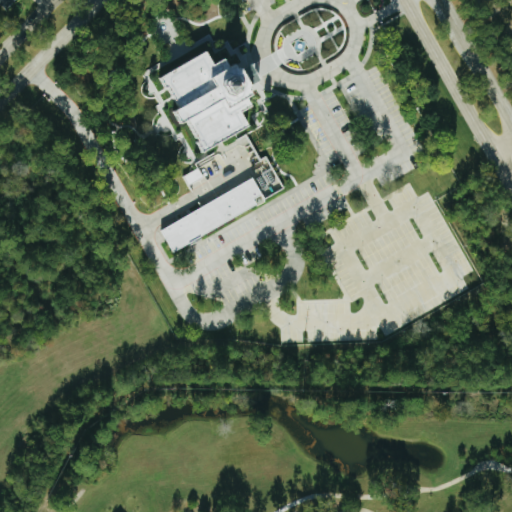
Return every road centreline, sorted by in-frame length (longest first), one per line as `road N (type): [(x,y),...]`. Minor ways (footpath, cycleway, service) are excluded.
road 1 (secondary): [(401,0),(511,190)]
road 2 (secondary): [(0,99),(95,0)]
